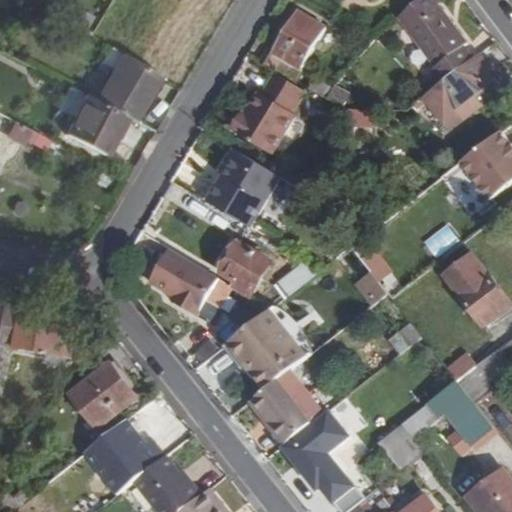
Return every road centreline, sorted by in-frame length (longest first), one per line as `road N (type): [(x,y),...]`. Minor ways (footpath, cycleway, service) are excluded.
road 1 (residential): [(97,274),(257,0)]
road 2 (residential): [(282,511),(97,274)]
